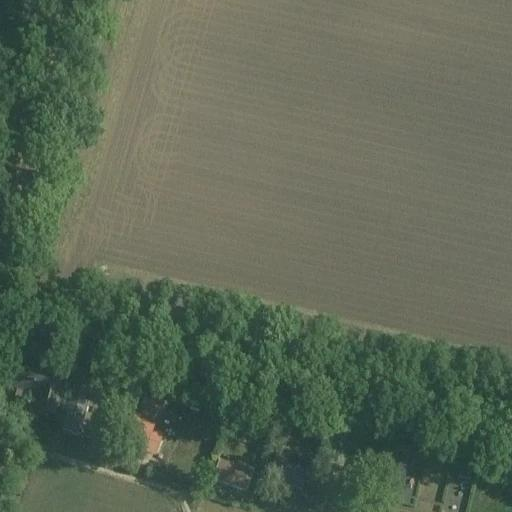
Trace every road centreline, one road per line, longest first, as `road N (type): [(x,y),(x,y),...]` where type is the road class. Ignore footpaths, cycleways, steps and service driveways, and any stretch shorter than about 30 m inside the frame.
road 1 (track): [(0,313),(511,430)]
road 2 (track): [(0,249),(71,0)]
